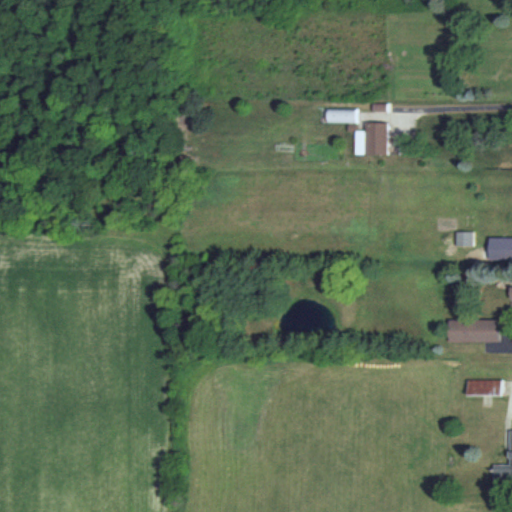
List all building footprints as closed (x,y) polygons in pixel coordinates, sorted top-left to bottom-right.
[(358,123),(359,109),(331,108),(330,122),(358,123)] [(370,122),(370,130),(359,130),(358,154),(393,155),(393,122),(370,122)] [(457,231),(457,246),(475,246),(475,231),(457,231)] [(453,320),(453,343),(504,342),(503,320),(453,320)] [(472,381),(472,397),(509,397),(509,381),(472,381)] [(511,465),(497,465),(497,484),(511,484),(511,465)]
